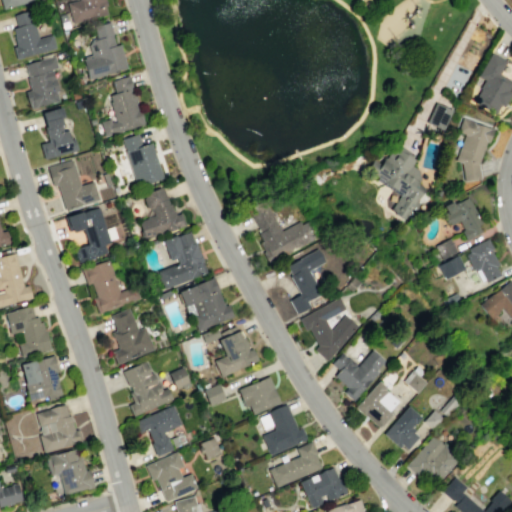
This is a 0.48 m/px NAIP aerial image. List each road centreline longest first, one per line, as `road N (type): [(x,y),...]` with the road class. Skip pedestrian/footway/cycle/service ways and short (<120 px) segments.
road 1 (residential): [(401,511),(283,349),(222,236),(170,113),(136,0)]
road 2 (residential): [(128,511),(0,112)]
